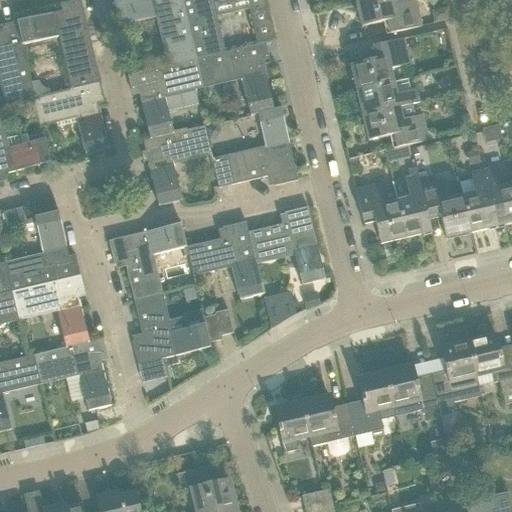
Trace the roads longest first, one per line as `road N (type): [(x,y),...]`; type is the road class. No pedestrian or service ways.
road 1 (residential): [(142,441),(84,234)]
road 2 (residential): [(278,0),(323,187)]
road 3 (residential): [(147,220),(323,187)]
road 4 (residential): [(126,171),(88,0)]
road 5 (residential): [(355,317),(511,281)]
road 6 (residential): [(222,391),(355,317)]
road 7 (residential): [(0,484),(142,441)]
road 8 (residential): [(323,187),(355,317)]
road 9 (residential): [(265,511),(222,391)]
